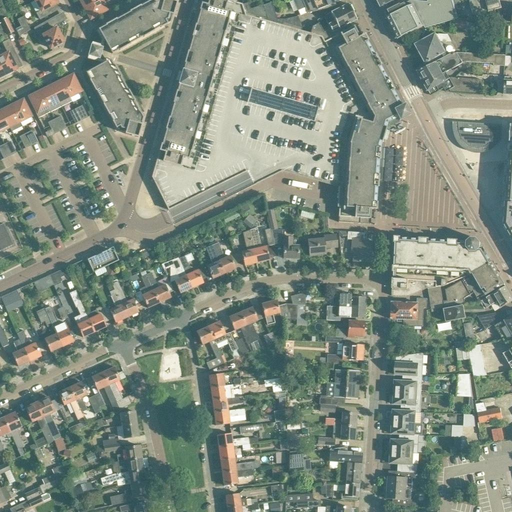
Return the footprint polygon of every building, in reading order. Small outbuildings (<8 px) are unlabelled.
[(35,0),(41,11),(36,14),(40,20),(51,13),(48,8),(57,3),(55,0),(35,0)] [(79,0),(84,9),(99,0),(79,0)] [(100,0),(99,0),(84,9),(90,19),(106,11),(100,0)] [(158,24),(160,27),(161,28),(167,24),(165,21),(167,19),(169,14),(173,15),(176,2),(167,0),(152,0),(152,1),(153,0),(154,3),(142,10),(142,9),(131,15),(132,16),(118,23),(107,29),(100,33),(112,54),(119,50),(119,51),(130,45),(128,41),(134,37),(135,38),(135,37),(141,33),(143,37),(154,31),(152,27),(158,24)] [(245,16),(241,5),(224,0),(205,0),(204,4),(203,4),(202,4),(201,3),(201,4),(200,9),(200,10),(196,25),(195,25),(195,26),(192,36),(192,37),(193,37),(189,52),(188,51),(188,52),(185,62),(184,63),(185,63),(183,70),(182,70),(182,71),(180,77),(179,83),(178,84),(179,84),(179,85),(177,91),(176,91),(176,92),(173,102),(173,103),(174,103),(170,118),(169,118),(169,119),(166,129),(166,130),(162,145),(161,144),(161,145),(160,150),(159,151),(160,151),(161,151),(162,152),(160,160),(158,160),(158,159),(157,159),(152,177),(168,210),(175,224),(174,224),(174,225),(282,171),(300,162),(339,174),(338,188),(337,207),(339,207),(338,223),(370,225),(371,219),(373,219),(374,209),(374,210),(375,210),(376,210),(376,209),(376,204),(376,203),(375,203),(376,187),(377,187),(378,176),(378,175),(377,175),(378,160),(379,160),(379,159),(380,149),(380,148),(379,148),(381,142),(382,141),(384,133),(385,129),(385,128),(386,123),(397,117),(398,120),(399,121),(400,120),(409,116),(410,115),(409,114),(405,105),(404,104),(403,105),(401,106),(392,90),(393,90),(393,89),(388,80),(387,79),(379,66),(380,65),(375,55),(374,55),(366,41),(367,41),(367,40),(364,36),(364,35),(363,35),(363,36),(362,36),(357,26),(356,26),(354,27),(348,30),(346,26),(345,26),(332,32),(330,29),(324,33),(319,23),(312,27),(310,34),(301,32),(281,26),(269,22),(245,16)] [(341,0),(301,0),(307,13),(322,10),(330,8),(334,6),(333,4),(341,0)] [(387,18),(390,25),(398,40),(424,27),(425,28),(459,19),(455,5),(453,0),(427,0),(428,2),(411,1),(401,6),(401,5),(388,11),(391,16),(387,18)] [(471,0),(469,1),(474,16),(501,8),(498,0),(471,0)] [(271,2),(263,5),(269,22),(281,26),(301,32),(302,27),(297,16),(283,20),(277,20),(271,2)] [(249,3),(241,5),(245,16),(269,22),(263,5),(251,9),(249,3)] [(324,17),(330,29),(332,32),(345,26),(356,20),(352,12),(354,11),(351,5),(349,6),(348,4),(324,17)] [(30,30),(24,17),(17,20),(21,27),(15,29),(19,37),(30,30)] [(0,20),(0,22),(3,29),(7,35),(13,32),(6,18),(0,20)] [(57,24),(54,18),(34,29),(40,38),(43,36),(50,49),(63,41),(56,28),(56,29),(54,26),(57,24)] [(455,21),(454,28),(466,31),(466,30),(474,31),(475,26),(467,24),(467,23),(455,21)] [(3,29),(0,30),(0,35),(1,35),(4,40),(8,38),(7,35),(3,29)] [(436,34),(425,41),(416,45),(426,63),(435,58),(445,53),(440,44),(440,43),(440,42),(451,42),(448,35),(436,34)] [(8,53),(0,57),(0,65),(6,77),(14,73),(13,72),(13,73),(12,71),(16,69),(12,60),(17,57),(9,39),(2,42),(8,53)] [(91,45),(88,56),(99,59),(102,48),(91,45)] [(450,54),(436,62),(443,75),(446,73),(446,72),(463,63),(457,53),(450,54)] [(494,55),(457,53),(463,63),(466,62),(494,64),(494,55)] [(116,120),(112,122),(116,129),(117,128),(116,128),(119,126),(121,128),(126,130),(125,134),(138,138),(141,125),(143,118),(140,113),(139,113),(140,114),(137,116),(130,104),(131,103),(125,92),(124,93),(117,80),(117,79),(111,68),(111,69),(107,62),(86,73),(90,80),(89,80),(96,91),(100,89),(103,95),(102,96),(102,97),(103,96),(107,102),(103,105),(109,116),(113,113),(116,120)] [(443,75),(436,62),(427,67),(418,72),(431,96),(444,89),(446,92),(449,91),(446,86),(453,82),(451,77),(449,78),(446,73),(443,75)] [(66,78),(61,80),(70,97),(81,92),(73,76),(66,79),(66,78)] [(451,77),(453,82),(446,86),(449,91),(449,90),(451,93),(472,94),(473,79),(451,77)] [(482,80),(473,79),(472,94),(481,95),(482,80)] [(57,83),(51,86),(61,107),(72,101),(70,97),(61,80),(57,82),(57,83)] [(44,89),(40,91),(50,112),(61,107),(51,86),(45,90),(44,89)] [(50,112),(40,91),(35,93),(36,94),(29,97),(37,113),(36,114),(38,118),(50,112)] [(16,103),(11,105),(22,127),(33,121),(23,101),(16,104),(16,103)] [(7,108),(1,111),(9,128),(11,132),(22,127),(11,105),(7,107),(7,108)] [(82,106),(76,109),(82,120),(87,118),(82,106)] [(82,120),(76,109),(70,112),(75,124),(82,120)] [(0,132),(9,128),(1,111),(0,111),(0,132)] [(60,117),(54,120),(60,131),(66,128),(60,117)] [(60,131),(54,120),(48,123),(52,130),(45,133),(47,137),(60,131)] [(452,122),(452,123),(453,123),(457,123),(457,126),(457,129),(458,132),(458,135),(460,137),(461,140),(463,142),(465,144),(468,146),(471,147),(473,148),(476,149),(480,149),(483,149),(486,148),(489,146),(491,145),(493,143),(495,140),(500,140),(500,142),(501,142),(502,125),(452,122)] [(32,131),(26,134),(31,145),(37,142),(32,131)] [(31,145),(26,134),(20,137),(25,148),(31,145)] [(10,142),(4,145),(10,156),(16,153),(10,142)] [(10,156),(4,145),(0,147),(0,151),(4,159),(10,156)] [(301,210),(299,216),(312,219),(314,214),(301,210)] [(252,227),(253,229),(256,227),(256,228),(260,226),(256,223),(251,218),(247,216),(243,222),(250,229),(252,227)] [(0,225),(0,251),(13,245),(3,224),(0,225)] [(253,229),(249,230),(257,263),(269,260),(266,247),(261,248),(256,228),(256,227),(253,229)] [(268,246),(273,245),(270,230),(270,229),(264,230),(268,246)] [(235,254),(234,254),(238,263),(243,261),(244,266),(257,263),(249,230),(242,233),(247,251),(235,254)] [(270,230),(273,245),(274,245),(274,247),(283,247),(283,259),(298,259),(299,246),(292,246),(292,238),(284,238),(284,230),(270,230)] [(353,261),(372,263),(374,243),(363,242),(364,233),(344,232),(343,237),(347,237),(347,240),(352,240),(351,253),(354,253),(353,261)] [(307,241),(309,257),(326,255),(325,249),(338,248),(336,235),(323,236),(324,239),(307,241)] [(409,297),(427,289),(441,287),(441,288),(469,276),(470,276),(492,263),(492,262),(483,248),(480,247),(480,243),(477,239),(471,239),(468,242),(467,242),(458,242),(458,241),(448,240),(448,241),(429,240),(429,239),(419,239),(419,240),(401,239),(401,238),(395,237),(392,297),(402,297),(409,297)] [(218,243),(211,246),(223,274),(236,269),(234,265),(238,263),(234,254),(230,256),(224,259),(218,243)] [(202,268),(202,269),(205,277),(210,275),(212,279),(223,274),(211,246),(205,249),(212,264),(206,266),(205,264),(201,266),(202,268)] [(87,260),(92,270),(93,273),(118,261),(114,251),(109,250),(87,260)] [(140,255),(142,259),(151,255),(150,251),(140,255)] [(184,257),(178,259),(191,289),(203,283),(201,279),(200,276),(199,274),(197,271),(192,273),(184,257)] [(178,258),(161,265),(164,270),(170,267),(175,270),(179,279),(174,281),(180,294),(191,289),(178,259),(178,258)] [(505,285),(492,263),(470,276),(469,276),(470,276),(445,290),(447,301),(443,301),(444,307),(465,304),(464,299),(474,293),(478,300),(505,285)] [(116,274),(113,267),(113,266),(106,270),(109,277),(116,274)] [(154,268),(145,271),(159,303),(171,298),(165,285),(159,288),(155,280),(154,280),(151,273),(156,271),(154,268)] [(140,292),(135,294),(141,307),(146,305),(147,308),(159,303),(145,271),(140,273),(142,277),(141,277),(146,288),(140,290),(140,292)] [(62,281),(58,272),(49,276),(53,285),(62,281)] [(49,276),(33,283),(38,294),(46,291),(45,288),(53,284),(49,276)] [(112,285),(112,286),(114,290),(126,318),(138,313),(137,309),(141,307),(135,294),(131,296),(132,300),(126,303),(117,282),(112,285)] [(441,287),(427,289),(431,309),(444,307),(443,301),(441,288),(441,287)] [(511,301),(511,296),(506,287),(482,301),(486,308),(496,303),(500,309),(511,301)] [(103,308),(103,309),(108,321),(113,319),(115,323),(126,318),(114,290),(110,292),(109,292),(116,307),(110,310),(108,306),(103,308)] [(2,298),(8,313),(24,306),(17,291),(2,298)] [(335,300),(335,307),(365,308),(365,298),(351,297),(351,294),(340,294),(339,300),(335,300)] [(291,297),(293,305),(298,305),(305,306),(305,295),(300,295),(291,297)] [(94,333),(87,315),(80,299),(74,302),(83,322),(77,325),(83,338),(94,333)] [(96,311),(87,315),(94,333),(106,327),(104,323),(108,321),(103,309),(103,308),(99,299),(93,302),(96,311)] [(391,311),(391,320),(405,320),(404,326),(414,326),(422,327),(422,322),(423,313),(423,308),(424,307),(426,306),(426,302),(428,302),(428,300),(418,300),(417,304),(404,303),(392,303),(391,311)] [(282,319),(287,319),(289,319),(286,304),(278,306),(277,301),(261,305),(264,314),(264,317),(265,317),(267,325),(274,323),(272,315),(279,313),(280,318),(282,319)] [(293,305),(286,304),(289,319),(297,319),(298,305),(293,305)] [(51,306),(45,309),(52,325),(56,334),(62,347),(73,342),(68,329),(65,323),(59,326),(53,311),(51,306)] [(443,310),(446,323),(466,319),(463,306),(443,310)] [(365,308),(335,307),(330,307),(330,312),(335,312),(335,318),(364,319),(365,308)] [(47,327),(52,325),(45,309),(44,308),(36,312),(41,323),(44,322),(47,327)] [(252,308),(240,313),(253,342),(259,340),(252,323),(258,321),(252,308)] [(511,343),(511,342),(511,310),(506,312),(496,314),(477,317),(485,330),(494,325),(506,345),(511,343)] [(253,342),(240,313),(229,318),(234,331),(240,328),(247,345),(253,342)] [(220,322),(208,327),(215,345),(216,345),(226,340),(232,352),(237,350),(234,342),(230,333),(225,334),(220,322)] [(325,343),(343,343),(345,343),(345,338),(354,338),(354,336),(364,337),(364,323),(347,322),(347,329),(336,329),(335,337),(325,337),(325,343)] [(463,324),(468,348),(476,346),(472,323),(463,324)] [(0,342),(2,348),(9,345),(0,325),(0,342)] [(215,345),(208,327),(196,332),(202,345),(209,342),(216,359),(206,363),(209,370),(224,363),(221,357),(216,345),(215,345)] [(17,333),(19,339),(20,339),(30,362),(41,356),(35,344),(30,346),(23,331),(17,333)] [(62,347),(56,334),(44,340),(50,352),(62,347)] [(20,339),(19,339),(13,342),(17,352),(12,354),(18,367),(30,362),(20,339)] [(242,339),(234,342),(237,350),(240,357),(248,353),(242,339)] [(511,342),(511,343),(511,345),(511,349),(503,354),(511,369),(511,368),(511,342)] [(343,356),(342,360),(348,360),(352,360),(362,361),(363,346),(353,345),(343,345),(342,356),(343,356)] [(468,348),(469,354),(482,351),(481,345),(476,346),(468,348)] [(0,367),(9,363),(2,348),(0,348),(0,367)] [(470,360),(469,354),(468,348),(461,349),(462,361),(470,360)] [(469,354),(470,360),(483,357),(482,351),(469,354)] [(395,375),(406,376),(406,375),(422,376),(424,354),(404,356),(404,364),(396,363),(395,375)] [(327,357),(326,363),(333,364),(342,364),(342,360),(343,356),(342,356),(338,356),(327,355),(327,357)] [(470,360),(471,366),(484,363),(483,357),(470,360)] [(484,363),(471,366),(473,371),(486,369),(484,363)] [(114,367),(103,373),(119,410),(131,404),(128,397),(122,399),(115,383),(120,380),(117,374),(114,367)] [(486,369),(473,371),(474,378),(487,375),(486,369)] [(335,370),(334,384),(358,385),(359,372),(335,370)] [(119,410),(103,373),(91,378),(97,391),(103,388),(114,412),(119,410)] [(209,376),(210,388),(224,386),(222,374),(209,376)] [(395,381),(394,393),(421,395),(422,376),(406,375),(406,376),(406,382),(395,381)] [(470,397),(472,398),(470,376),(463,376),(462,397),(470,397)] [(81,382),(70,388),(80,410),(81,412),(87,410),(81,398),(87,396),(81,382)] [(319,404),(320,404),(338,405),(343,405),(344,399),(357,399),(358,385),(334,384),(326,383),(326,396),(320,396),(320,398),(319,398),(319,404)] [(210,388),(212,400),(226,398),(224,386),(210,388)] [(80,410),(70,388),(58,393),(64,406),(70,403),(75,412),(80,410)] [(405,405),(404,411),(404,412),(416,412),(416,413),(420,413),(421,395),(394,393),(394,396),(392,396),(392,403),(394,403),(394,405),(405,405)] [(99,394),(93,397),(98,408),(99,407),(104,405),(99,394)] [(98,408),(93,397),(88,399),(95,414),(101,411),(99,407),(98,408)] [(212,400),(214,413),(227,411),(227,405),(243,403),(242,397),(226,399),(226,398),(212,400)] [(48,398),(36,403),(53,441),(58,439),(60,438),(50,415),(55,412),(48,398)] [(476,404),(480,424),(502,420),(501,409),(496,410),(494,401),(476,404)] [(53,441),(36,403),(25,408),(32,423),(36,421),(48,444),(53,441)] [(338,405),(320,404),(319,412),(335,413),(335,405),(338,405)] [(227,411),(214,413),(216,426),(229,424),(228,417),(245,416),(245,415),(250,415),(250,408),(227,411)] [(286,421),(285,410),(274,411),(275,422),(286,421)] [(390,422),(415,424),(416,413),(416,412),(404,412),(404,411),(393,411),(393,413),(391,413),(391,419),(393,419),(393,422),(390,422)] [(120,414),(122,426),(137,424),(135,412),(120,414)] [(15,413),(3,418),(12,437),(18,449),(24,446),(16,430),(22,427),(15,413)] [(334,419),(334,426),(355,427),(356,414),(341,413),(341,420),(334,419)] [(287,417),(288,431),(300,429),(302,428),(301,415),(287,417)] [(464,415),(464,426),(464,428),(468,428),(475,427),(474,415),(464,415)] [(89,425),(91,429),(100,425),(101,426),(112,421),(109,416),(89,425)] [(0,455),(2,458),(6,456),(0,441),(0,436),(6,434),(8,439),(12,437),(3,418),(0,419),(0,455)] [(87,426),(85,420),(79,423),(76,424),(79,430),(87,426)] [(392,434),(403,435),(414,435),(415,424),(390,422),(390,423),(393,423),(393,426),(391,426),(390,432),(392,432),(392,434)] [(137,424),(122,426),(124,439),(138,436),(137,424)] [(261,425),(239,428),(240,433),(262,430),(261,425)] [(355,427),(334,426),(333,426),(332,439),(319,438),(318,445),(335,446),(335,440),(354,441),(355,427)] [(464,426),(452,426),(452,437),(461,438),(460,450),(469,448),(465,438),(463,438),(464,428),(464,426)] [(118,439),(115,440),(114,434),(108,435),(108,440),(102,441),(103,448),(98,450),(99,459),(102,458),(104,453),(120,450),(118,439)] [(217,436),(219,448),(232,446),(242,445),(249,444),(258,443),(257,437),(248,439),(248,438),(232,440),(231,434),(217,436)] [(391,449),(391,452),(413,453),(413,454),(418,454),(419,435),(414,435),(403,435),(402,441),(392,440),(391,443),(390,443),(389,449),(391,449)] [(58,439),(53,441),(57,453),(64,450),(60,438),(58,439)] [(116,455),(117,462),(127,461),(142,458),(140,446),(125,448),(126,454),(116,455)] [(219,448),(220,460),(234,459),(232,446),(219,448)] [(289,452),(288,473),(303,471),(303,470),(302,461),(302,451),(289,452)] [(329,462),(343,464),(343,463),(361,465),(361,453),(330,451),(329,462)] [(275,453),(276,464),(285,463),(284,452),(275,453)] [(413,453),(391,452),(391,455),(389,455),(389,462),(390,462),(390,464),(401,465),(401,472),(417,473),(417,465),(413,465),(413,454),(413,453)] [(127,461),(117,462),(119,474),(129,473),(144,470),(142,458),(127,461)] [(220,460),(222,473),(252,469),(251,462),(235,465),(234,459),(220,460)] [(0,473),(10,469),(7,463),(0,466),(0,473)] [(341,485),(345,485),(345,483),(359,484),(361,465),(343,463),(343,464),(341,485)] [(37,488),(40,495),(68,483),(65,475),(66,475),(61,465),(51,469),(53,474),(41,480),(44,484),(39,486),(39,487),(37,488)] [(271,468),(272,476),(283,475),(282,467),(271,468)] [(252,469),(222,473),(224,486),(238,484),(237,478),(253,476),(252,469)] [(126,485),(130,484),(145,482),(144,470),(129,473),(119,474),(113,475),(101,479),(103,486),(122,480),(126,479),(126,485)] [(384,488),(412,490),(413,489),(413,482),(412,481),(412,479),(415,479),(416,473),(403,472),(402,478),(388,477),(388,479),(386,479),(385,488),(384,488)] [(145,482),(130,484),(131,490),(125,491),(126,494),(110,498),(112,506),(133,501),(133,496),(147,494),(145,482)] [(345,483),(345,485),(345,491),(342,491),(341,498),(342,499),(357,500),(357,498),(358,498),(359,484),(345,483)] [(271,486),(271,494),(273,494),(273,496),(282,495),(283,485),(271,486)] [(87,494),(87,493),(84,486),(76,488),(74,489),(76,497),(87,494)] [(24,494),(27,501),(40,495),(37,488),(24,494)] [(412,490),(384,488),(385,489),(385,498),(387,498),(387,499),(396,500),(396,506),(418,507),(418,501),(412,501),(412,490)] [(0,492),(0,503),(4,502),(4,501),(11,498),(8,493),(2,496),(0,492)] [(225,496),(227,508),(241,506),(247,506),(246,499),(240,499),(239,494),(225,496)] [(40,495),(27,501),(30,507),(43,501),(40,495)] [(269,504),(270,511),(280,511),(279,503),(269,504)]
